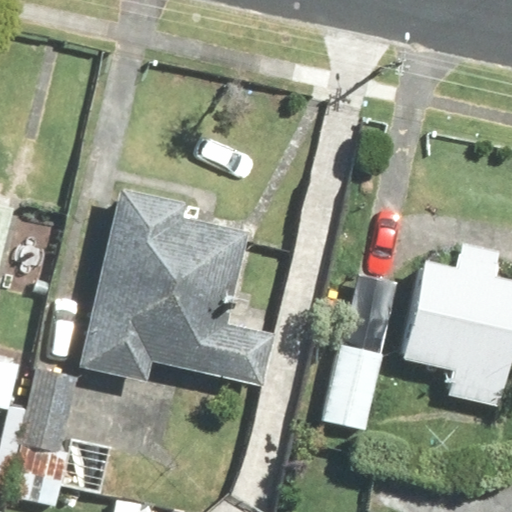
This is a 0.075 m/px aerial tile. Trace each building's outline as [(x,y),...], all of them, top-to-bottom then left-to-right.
[(0,279),(26,180),(0,173),(0,279)] [(262,221),(119,192),(113,219),(79,212),(55,334),(85,340),(80,365),(155,380),(157,369),(271,392),(284,327),(243,318),(262,221)] [(508,403),(511,390),(511,269),(432,244),(394,368),(508,403)] [(386,352),(335,344),(324,423),(374,430),(386,352)] [(23,366),(0,361),(0,407),(15,410),(23,366)] [(86,375),(42,364),(9,497),(53,508),(86,375)]
